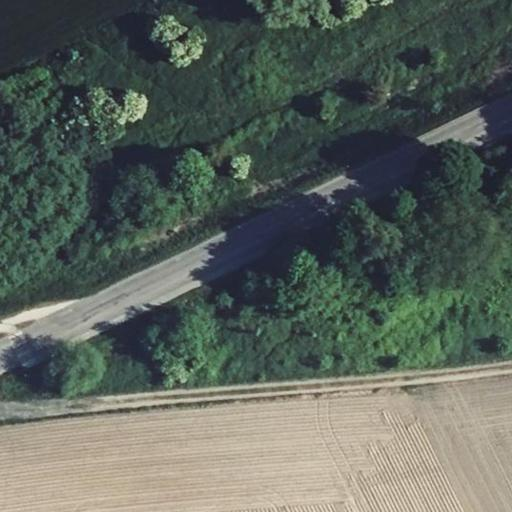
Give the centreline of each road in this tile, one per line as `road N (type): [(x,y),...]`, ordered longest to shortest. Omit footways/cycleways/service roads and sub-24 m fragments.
road 1 (unclassified): [(511,114),(0,358)]
road 2 (track): [(0,411),(404,383),(511,363)]
